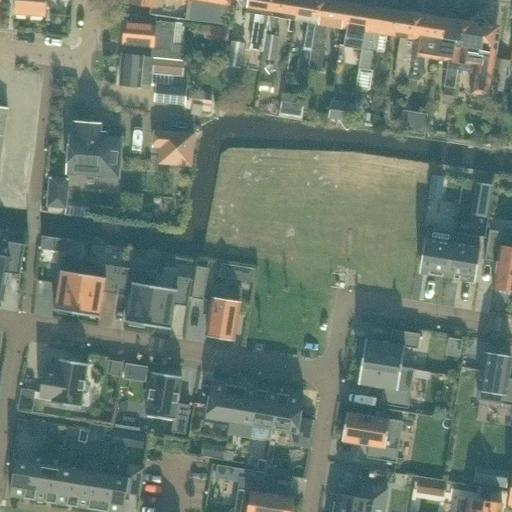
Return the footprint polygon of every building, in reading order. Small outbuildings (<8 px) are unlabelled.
[(47,0),(15,0),(15,14),(46,17),(47,0)] [(128,0),(128,4),(150,7),(149,15),(178,19),(187,20),(226,25),(229,5),(229,0),(128,0)] [(265,31),(266,31),(270,8),(271,0),(248,0),(247,12),(256,14),(250,50),(262,52),(263,48),(265,35),(265,31)] [(291,20),(294,0),(271,0),(270,8),(266,31),(270,32),(271,28),(275,29),(277,17),(291,20)] [(312,51),(320,0),(298,0),(295,20),(308,22),(304,50),(312,51)] [(339,27),(343,2),(333,0),(320,0),(312,51),(309,69),(321,71),(324,51),(321,50),(325,25),(339,27)] [(361,50),(369,6),(347,2),(343,28),(346,28),(343,47),(361,50)] [(388,35),(392,9),(369,6),(361,50),(358,68),(370,70),(374,51),(377,51),(379,34),(388,35)] [(396,10),(391,36),(401,37),(396,64),(397,64),(395,76),(407,78),(418,14),(396,10)] [(418,14),(407,78),(418,80),(422,58),(437,60),(444,18),(440,17),(418,14)] [(444,18),(437,60),(449,62),(445,86),(455,88),(458,69),(465,21),(459,20),(457,17),(454,15),(451,15),(448,16),(446,18),(444,18)] [(156,22),(156,19),(143,18),(142,25),(126,23),(126,27),(124,29),(123,34),(125,37),(124,45),(153,47),(152,58),(165,59),(181,60),(182,47),(174,46),(176,24),(156,22)] [(465,21),(458,69),(475,71),(471,93),(488,96),(489,96),(490,90),(495,59),(483,57),(488,25),(486,25),(484,22),(482,20),(479,19),(476,20),(473,23),(465,21)] [(274,61),(278,37),(265,35),(263,48),(262,52),(261,59),(274,61)] [(245,43),(244,43),(233,41),(229,66),(242,68),(245,43)] [(165,59),(152,58),(123,55),(120,85),(140,88),(140,84),(150,85),(152,67),(164,68),(165,59)] [(495,59),(490,90),(503,92),(508,61),(495,59)] [(268,65),(268,86),(281,87),(281,65),(268,65)] [(185,104),(186,88),(156,85),(154,101),(185,104)] [(445,86),(443,104),(452,105),(455,88),(445,86)] [(281,103),(279,117),(301,120),(303,106),(281,103)] [(201,107),(191,106),(189,116),(200,117),(201,107)] [(0,168),(9,109),(0,107),(0,168)] [(421,135),(423,115),(403,111),(400,132),(421,135)] [(102,124),(75,122),(74,134),(72,134),(70,173),(104,176),(104,165),(121,167),(123,138),(101,136),(102,124)] [(192,166),(194,134),(154,131),(153,147),(168,148),(167,164),(192,166)] [(433,176),(429,199),(440,200),(444,178),(433,176)] [(58,179),(52,179),(50,178),(48,207),(66,208),(69,180),(58,179)] [(263,214),(255,259),(290,265),(298,219),(263,214)] [(455,232),(428,228),(421,273),(447,278),(455,232)] [(318,230),(310,276),(345,281),(353,236),(318,230)] [(511,233),(490,230),(485,260),(497,262),(493,289),(511,292),(511,233)] [(481,237),(455,232),(447,278),(474,282),(481,237)] [(353,236),(345,281),(381,287),(388,242),(353,236)] [(10,242),(7,256),(0,255),(0,300),(3,301),(8,273),(20,275),(25,245),(10,242)] [(86,261),(64,258),(61,271),(61,272),(55,309),(54,309),(54,310),(58,311),(57,313),(74,316),(74,314),(77,314),(86,261)] [(122,267),(86,261),(77,314),(100,318),(100,317),(100,316),(104,293),(117,295),(122,267)] [(204,300),(209,268),(197,266),(192,298),(204,300)] [(158,274),(122,267),(117,295),(130,297),(126,321),(126,322),(129,323),(129,325),(145,328),(146,325),(148,326),(156,286),(158,274)] [(176,290),(156,286),(148,326),(171,330),(171,329),(171,328),(175,305),(188,307),(193,279),(178,277),(176,290)] [(289,308),(320,315),(325,290),(295,283),(289,308)] [(239,303),(214,298),(207,336),(233,340),(239,303)] [(415,369),(402,367),(405,347),(418,349),(420,334),(393,330),(390,343),(367,339),(366,339),(365,342),(363,342),(360,358),(362,359),(362,362),(415,370),(415,369)] [(485,353),(478,400),(511,405),(511,379),(508,378),(511,357),(485,353)] [(44,371),(40,397),(53,399),(52,403),(81,408),(88,364),(59,359),(57,373),(51,372),(44,371)] [(408,409),(415,370),(362,362),(358,384),(360,384),(383,388),(380,404),(408,409)] [(153,372),(146,416),(174,420),(172,432),(185,434),(190,406),(178,404),(182,377),(153,372)] [(229,434),(237,386),(212,382),(206,418),(230,422),(228,434),(229,434)] [(250,438),(258,389),(237,386),(229,434),(250,438)] [(277,404),(279,393),(258,389),(250,438),(251,438),(253,426),(273,429),(277,404)] [(23,390),(20,410),(31,412),(35,392),(23,390)] [(309,447),(314,420),(300,418),(303,400),(304,397),(280,393),(279,393),(277,404),(273,429),(295,433),(293,445),(309,447)] [(347,412),(342,441),(369,446),(367,458),(397,463),(403,422),(347,412)] [(81,430),(79,441),(79,442),(86,443),(88,431),(81,430)] [(259,459),(257,472),(265,473),(267,461),(259,459)] [(35,500),(41,464),(16,460),(10,496),(35,500)] [(56,504),(62,468),(41,464),(35,500),(56,504)] [(140,496),(144,469),(144,468),(128,465),(128,466),(126,478),(109,475),(107,475),(105,475),(104,475),(104,478),(104,479),(99,511),(107,511),(123,511),(127,494),(126,494),(130,494),(140,496)] [(77,507),(83,471),(62,468),(56,504),(77,507)] [(104,478),(104,475),(83,471),(77,507),(99,511),(104,479),(104,478)] [(240,477),(234,511),(292,511),(295,498),(267,494),(269,481),(240,477)] [(359,497),(334,493),(330,511),(384,511),(388,489),(361,484),(359,497)] [(501,511),(503,505),(457,497),(455,511),(501,511)]
